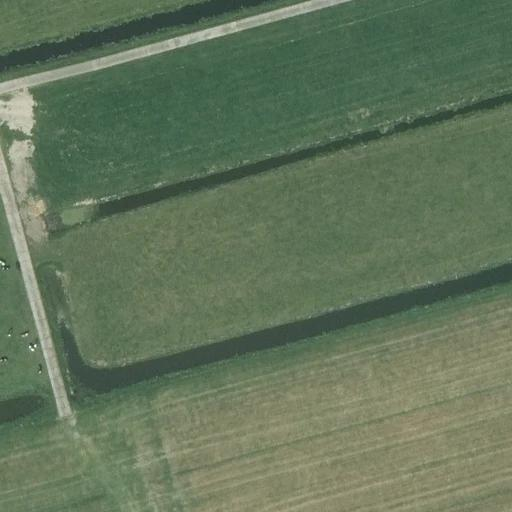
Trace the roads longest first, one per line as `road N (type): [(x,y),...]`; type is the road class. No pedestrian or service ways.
road 1 (track): [(0,156),(71,444),(115,511)]
road 2 (track): [(0,92),(330,0)]
